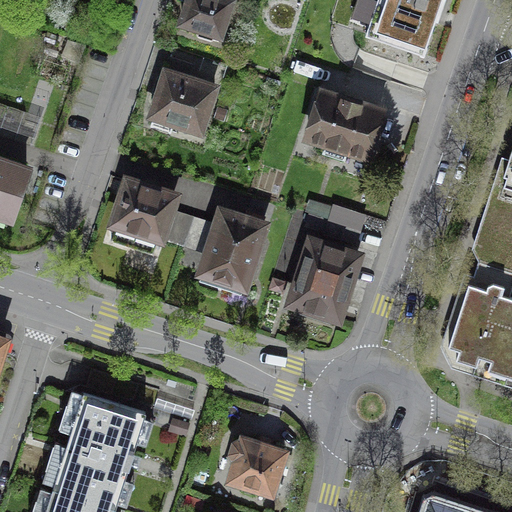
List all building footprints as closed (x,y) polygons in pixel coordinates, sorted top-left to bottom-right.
[(231,1),(228,0),(188,0),(181,22),(220,35),(231,1)] [(441,0),(377,0),(366,34),(423,54),(441,0)] [(215,86),(165,70),(151,116),(201,131),(215,86)] [(307,137),(326,143),(323,153),(344,159),(347,149),(366,156),(381,111),(322,92),(307,137)] [(511,146),(506,164),(498,162),(470,260),(477,262),(474,273),(471,282),(494,289),(502,291),(510,294),(511,288),(511,146)] [(28,165),(0,155),(0,210),(11,214),(28,165)] [(175,195),(127,180),(113,222),(185,244),(194,217),(170,209),(175,195)] [(333,205),(329,219),(359,229),(364,215),(333,205)] [(245,218),(221,211),(217,224),(194,217),(185,244),(207,251),(201,271),(243,284),(264,217),(247,211),(245,218)] [(329,219),(324,233),(355,243),(359,229),(329,219)] [(358,255),(311,239),(291,302),(338,317),(358,255)] [(505,384),(511,363),(511,304),(500,301),(502,291),(494,289),(492,289),(486,290),(483,296),(466,289),(446,353),(448,366),(505,384)] [(80,396),(52,487),(120,508),(148,417),(80,396)] [(289,458),(242,442),(226,486),(273,502),(289,458)] [(118,511),(120,508),(52,487),(44,511),(118,511)] [(477,511),(432,498),(429,499),(424,511),(477,511)]
